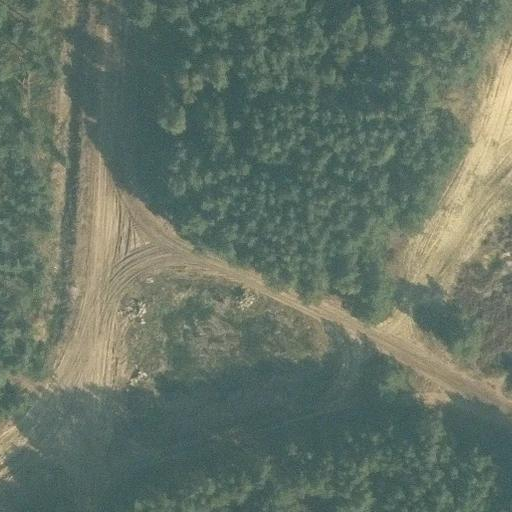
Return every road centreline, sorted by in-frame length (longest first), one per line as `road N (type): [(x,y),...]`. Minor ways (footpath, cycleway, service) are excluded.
road 1 (track): [(85,511),(121,0)]
road 2 (track): [(106,197),(511,423)]
road 3 (track): [(94,366),(0,474)]
